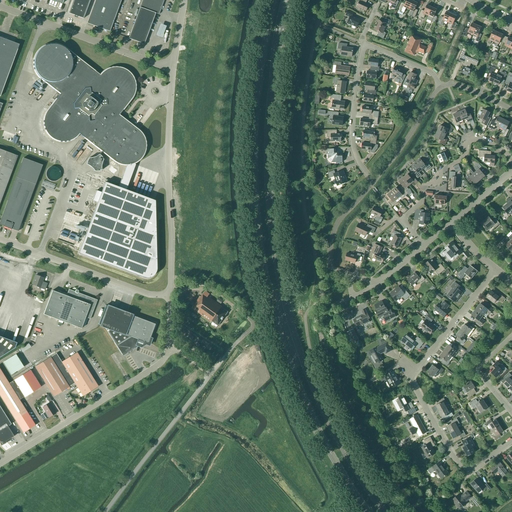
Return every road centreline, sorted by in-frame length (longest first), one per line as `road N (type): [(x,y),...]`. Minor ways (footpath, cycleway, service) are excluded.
road 1 (secondary): [(384,511),(325,415),(278,270),(267,133),(288,0)]
road 2 (secondary): [(273,0),(253,146),(265,276),(301,393),(367,511)]
road 3 (residential): [(469,469),(450,454),(412,378),(494,269)]
road 4 (unclassified): [(170,295),(173,66)]
road 5 (unclassified): [(104,511),(210,374),(174,345)]
road 6 (unclassified): [(174,345),(159,364),(0,464)]
road 7 (unclassified): [(173,66),(0,6)]
road 8 (unclassified): [(170,295),(0,239)]
road 9 (residential): [(401,220),(419,203),(422,187),(443,190),(445,167),(464,156),(473,137),(511,161)]
road 10 (residential): [(373,182),(351,136),(364,43)]
road 11 (residential): [(352,275),(329,266),(330,243),(342,215),(373,182)]
